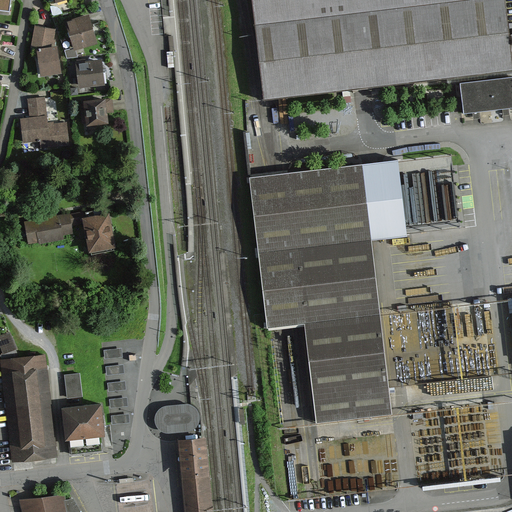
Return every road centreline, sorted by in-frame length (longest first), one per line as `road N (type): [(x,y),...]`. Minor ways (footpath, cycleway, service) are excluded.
road 1 (unknown): [(408,505),(378,188),(390,151),(403,142),(493,145)]
road 2 (residential): [(135,450),(153,301),(128,75),(106,0)]
road 3 (residential): [(511,456),(482,187),(493,145),(511,135)]
road 4 (residential): [(349,511),(488,497),(511,480)]
road 5 (residential): [(0,150),(27,0)]
road 6 (residential): [(135,450),(126,465),(0,480)]
